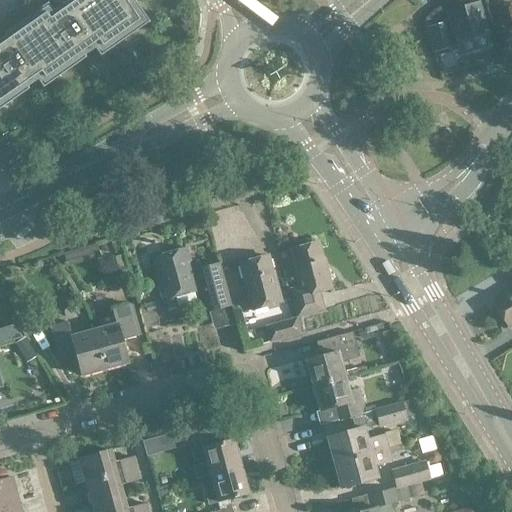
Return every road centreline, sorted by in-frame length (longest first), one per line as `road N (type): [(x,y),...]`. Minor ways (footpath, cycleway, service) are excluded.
road 1 (residential): [(289,511),(263,416),(247,389),(222,385),(35,431)]
road 2 (secondary): [(0,209),(227,91)]
road 3 (unclassified): [(377,254),(484,425),(511,456)]
road 4 (unclassified): [(511,438),(402,239)]
road 5 (unclassified): [(385,215),(311,102)]
road 6 (unclassified): [(289,118),(362,230)]
road 7 (residential): [(402,239),(450,204),(481,165),(486,142)]
road 8 (residential): [(486,142),(385,215)]
